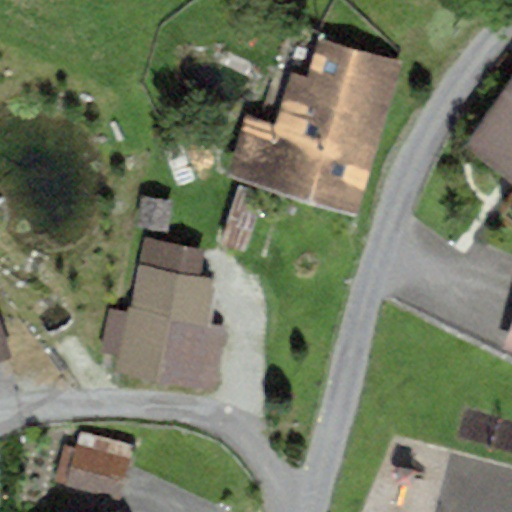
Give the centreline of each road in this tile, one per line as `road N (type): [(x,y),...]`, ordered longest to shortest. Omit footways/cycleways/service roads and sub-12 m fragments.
road 1 (residential): [(511,27),(448,99),(398,194),(307,511)]
road 2 (residential): [(295,511),(251,445),(193,413),(127,403),(0,412)]
